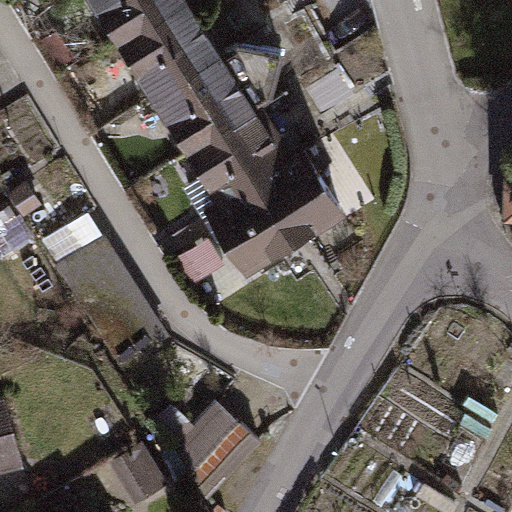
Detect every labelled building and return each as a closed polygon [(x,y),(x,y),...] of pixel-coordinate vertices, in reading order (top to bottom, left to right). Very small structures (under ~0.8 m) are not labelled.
[(196,0),(92,0),(218,201),(293,155),(196,0)] [(207,208),(247,272),(347,210),(307,146),(293,155),(218,201),(207,208)] [(27,180),(11,191),(25,213),(42,203),(27,180)] [(82,295),(128,267),(107,232),(61,261),(82,295)] [(128,267),(82,295),(125,364),(171,335),(128,267)] [(251,429),(218,397),(206,410),(188,392),(162,418),(183,438),(173,448),(204,478),(251,429)] [(0,461),(24,446),(0,408),(0,461)] [(144,440),(112,459),(136,498),(168,480),(144,440)]
